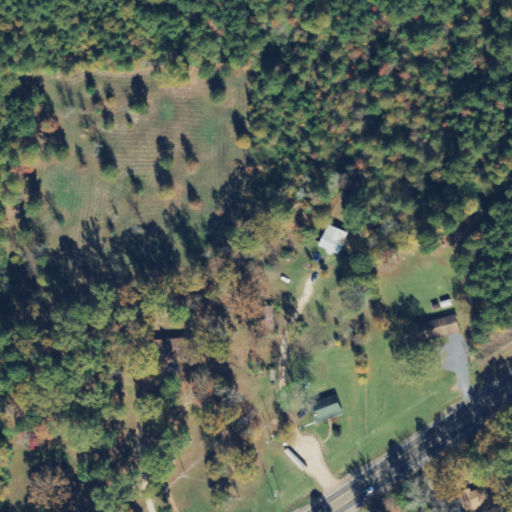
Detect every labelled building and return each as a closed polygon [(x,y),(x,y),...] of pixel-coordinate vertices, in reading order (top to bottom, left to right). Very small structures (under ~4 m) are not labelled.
[(319,247),(338,256),(348,233),(328,225),(319,247)] [(419,343),(461,332),(456,315),(414,327),(419,343)] [(179,357),(178,340),(152,340),(152,358),(179,357)] [(343,416),(338,397),(311,403),(316,423),(343,416)] [(459,496),(464,511),(473,511),(492,506),(485,486),(459,496)]
